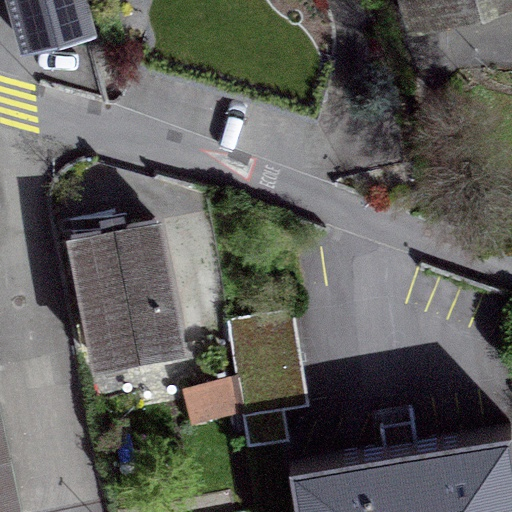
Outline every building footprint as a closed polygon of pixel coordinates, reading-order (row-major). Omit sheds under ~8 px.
[(13,0),(26,45),(90,29),(81,0),(13,0)] [(154,2),(136,60),(317,114),(334,57),(154,2)] [(156,214),(70,231),(96,359),(182,342),(156,214)] [(292,305),(227,316),(247,442),(288,435),(283,404),(308,400),(292,305)] [(235,373),(186,385),(192,419),(241,407),(235,373)] [(0,511),(22,511),(0,405),(0,511)] [(381,430),(383,445),(292,460),(300,511),(511,511),(511,443),(509,424),(417,439),(414,425),(381,430)]
